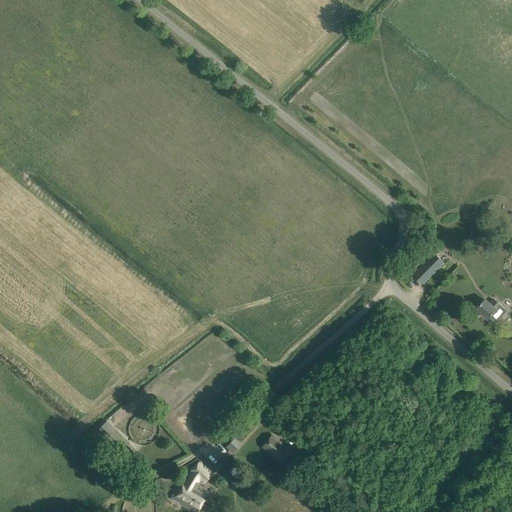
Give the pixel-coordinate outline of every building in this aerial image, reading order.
[(424,284),(444,263),(434,253),(413,274),(424,284)] [(477,308),(488,319),(496,309),(500,305),(494,299),(490,304),(485,299),(477,308)] [(247,435),(241,429),(236,435),(242,441),(247,435)] [(286,463),(292,456),(292,455),(294,452),(273,434),(270,437),(263,444),(264,444),(262,447),(283,465),(285,463),(286,463)] [(234,438),(226,446),(232,452),(240,444),(234,438)] [(180,483),(170,498),(194,511),(196,511),(206,496),(195,490),(198,483),(196,481),(197,480),(199,478),(204,483),(212,474),(199,461),(191,470),(193,472),(185,485),(180,483)]
